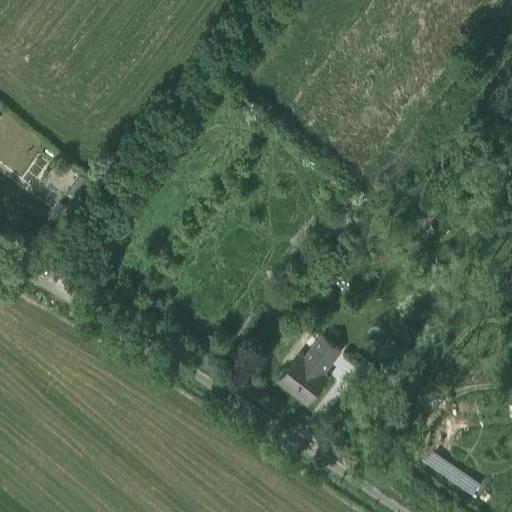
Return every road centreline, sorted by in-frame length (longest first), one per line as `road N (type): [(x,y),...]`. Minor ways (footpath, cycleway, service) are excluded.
road 1 (track): [(61,282),(126,235),(183,153),(219,132),(254,135),(272,163),(263,207),(272,255),(363,349),(360,363)]
road 2 (unclassified): [(401,511),(215,386),(0,258)]
road 3 (track): [(261,0),(65,265),(59,293)]
